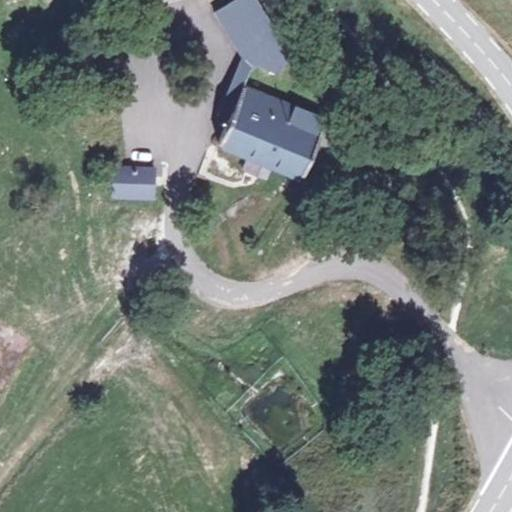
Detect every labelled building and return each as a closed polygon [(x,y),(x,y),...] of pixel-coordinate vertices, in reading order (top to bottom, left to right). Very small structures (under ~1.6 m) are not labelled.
[(229,0),(215,9),(215,14),(216,14),(220,20),(247,0),(229,0)] [(216,14),(215,14),(239,52),(252,71),(275,79),(286,50),(249,0),(247,0),(220,20),(216,14)] [(252,71),(239,52),(212,116),(226,123),(243,94),(252,71)] [(243,94),(226,123),(216,149),(246,163),(240,173),(266,183),(271,172),(303,185),(318,152),(329,158),(339,134),(243,94)] [(114,178),(113,215),(158,215),(159,179),(114,178)]
